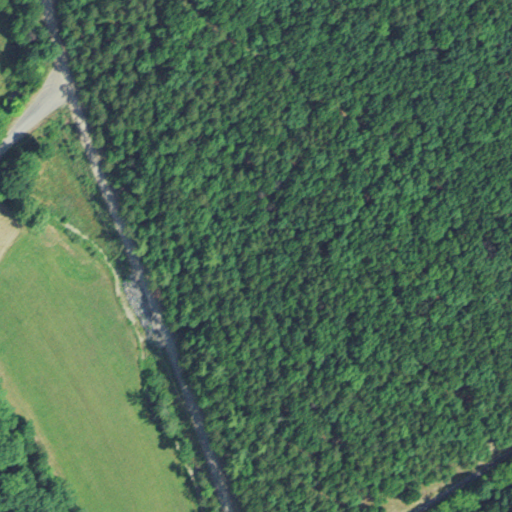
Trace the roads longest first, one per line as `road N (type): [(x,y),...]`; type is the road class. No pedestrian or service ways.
road 1 (tertiary): [(226,511),(64,83),(44,0)]
road 2 (residential): [(511,448),(409,511)]
